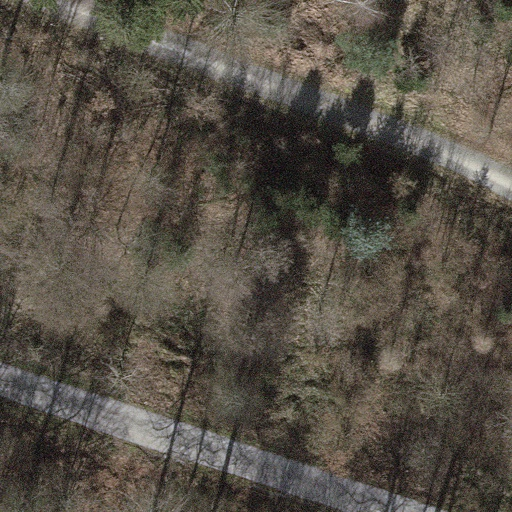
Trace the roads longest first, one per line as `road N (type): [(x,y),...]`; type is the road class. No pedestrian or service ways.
road 1 (track): [(67,0),(432,148),(511,191)]
road 2 (track): [(0,372),(446,511)]
